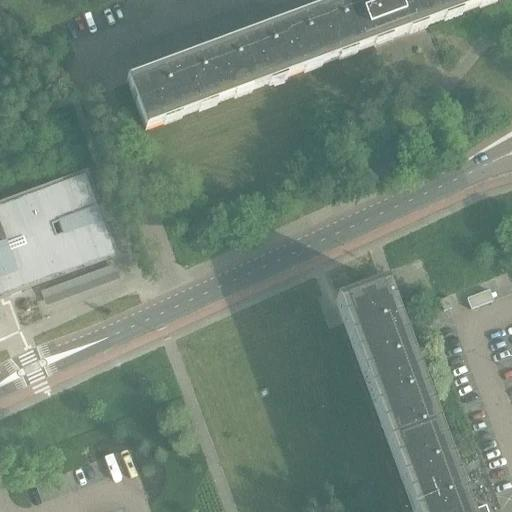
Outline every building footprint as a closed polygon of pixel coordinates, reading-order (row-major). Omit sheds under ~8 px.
[(356,0),(142,79),(128,85),(145,131),(373,46),(426,27),(498,0),(356,0)] [(0,296),(9,293),(11,298),(21,294),(19,289),(109,256),(111,256),(100,226),(109,222),(104,207),(94,210),(83,180),(0,211),(0,296)] [(45,291),(49,303),(121,279),(118,269),(105,273),(104,271),(45,291)] [(480,511),(486,509),(486,508),(474,511),(466,511),(462,500),(390,305),(385,292),(383,288),(337,305),(338,308),(413,511),(480,511)] [(132,451),(29,486),(35,504),(138,469),(132,451)]
